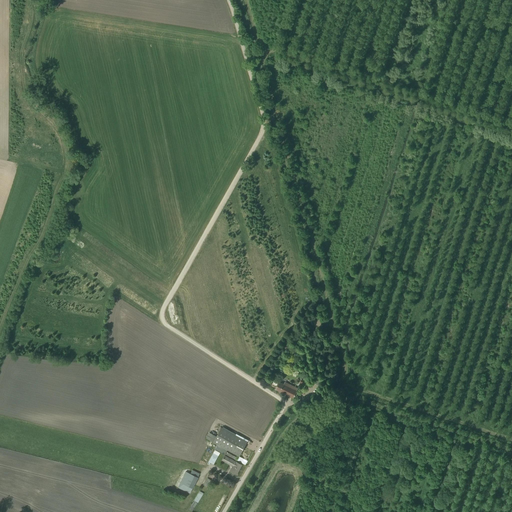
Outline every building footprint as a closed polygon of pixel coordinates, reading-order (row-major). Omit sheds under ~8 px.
[(316,331),(323,328),(319,316),(312,319),(316,331)] [(307,379),(303,377),(299,384),(304,386),(307,379)] [(284,383),(279,381),(275,389),(293,398),(297,388),(284,381),(284,383)] [(222,428),(214,442),(238,456),(246,442),(222,428)] [(214,465),(220,453),(215,450),(208,462),(214,465)] [(238,457),(226,451),(225,453),(236,460),(238,457)] [(242,465),(224,455),(222,460),(232,466),(229,471),(236,475),(242,465)] [(190,473),(186,471),(178,488),(190,494),(199,473),(191,470),(190,473)] [(199,490),(194,500),(198,502),(204,493),(199,490)]
